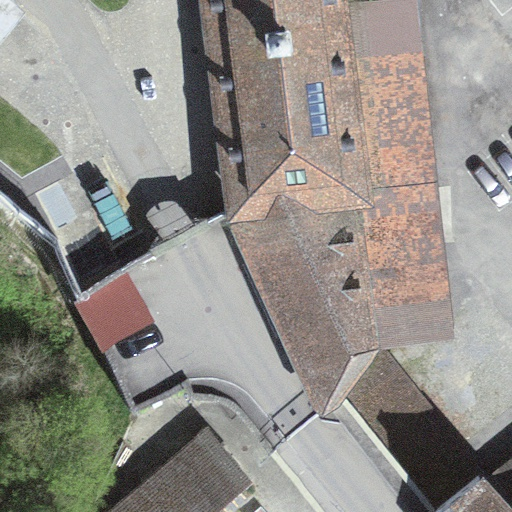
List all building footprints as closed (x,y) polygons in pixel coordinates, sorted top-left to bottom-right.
[(0,0),(0,18),(10,6),(2,0),(0,0)] [(214,0),(240,202),(346,187),(357,185),(335,14),(333,0),(214,0)] [(357,185),(346,187),(367,333),(431,325),(385,6),(335,14),(357,185)] [(318,389),(328,402),(333,397),(339,392),(368,344),(367,333),(346,187),(240,202),(210,219),(230,258),(253,245),(318,389)] [(130,257),(75,285),(104,340),(159,312),(130,257)] [(343,409),(425,511),(433,511),(478,474),(368,344),(339,392),(333,397),(343,409)] [(273,511),(211,436),(119,511),(273,511)] [(511,511),(511,462),(486,484),(509,511),(511,511)] [(509,511),(486,484),(478,474),(433,511),(509,511)]
